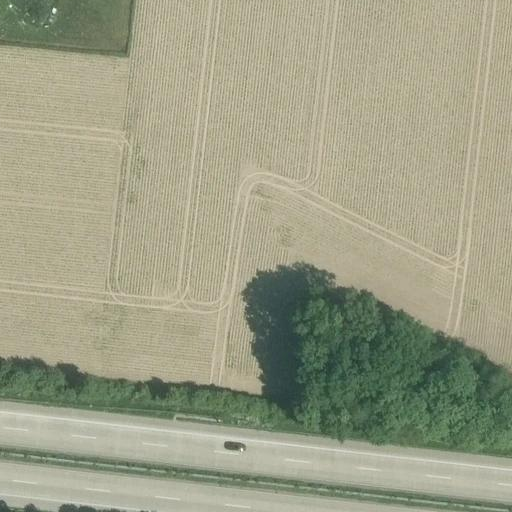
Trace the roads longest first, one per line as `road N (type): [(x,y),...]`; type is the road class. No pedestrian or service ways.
road 1 (motorway): [(511,485),(0,427)]
road 2 (motorway): [(0,480),(280,511)]
